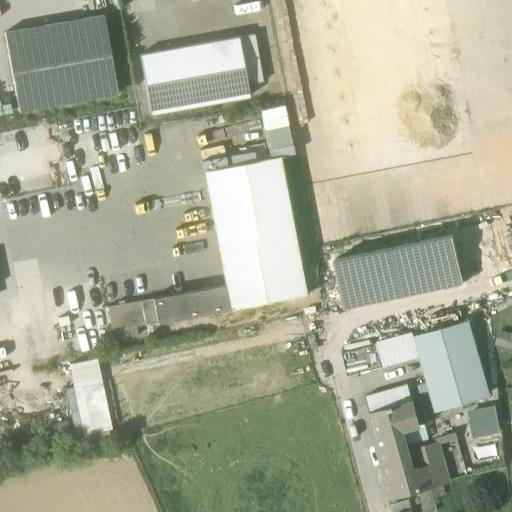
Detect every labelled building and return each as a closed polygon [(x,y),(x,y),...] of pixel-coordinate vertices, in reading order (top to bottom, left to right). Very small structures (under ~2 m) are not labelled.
[(435,0),(286,0),(311,150),(456,127),(435,0)] [(4,34),(18,112),(117,95),(103,16),(4,34)] [(254,35),(238,38),(247,86),(262,83),(254,35)] [(249,98),(247,86),(238,38),(139,56),(150,115),(249,98)] [(284,105),(260,109),(267,147),(291,143),(284,105)] [(243,151),(267,147),(260,109),(237,113),(243,151)] [(218,156),(243,151),(237,113),(212,117),(218,156)] [(203,172),(225,286),(229,310),(309,295),(282,157),(203,172)] [(499,221),(490,223),(498,272),(507,271),(499,221)] [(490,223),(465,227),(473,276),(498,272),(490,223)] [(473,276),(465,227),(459,228),(467,277),(473,276)] [(334,261),(344,309),(463,284),(453,236),(334,261)] [(145,326),(229,310),(225,286),(140,302),(145,326)] [(145,326),(140,302),(106,308),(111,331),(145,326)] [(418,339),(438,409),(486,395),(466,325),(418,339)] [(511,334),(499,331),(494,346),(511,351),(511,334)] [(412,336),(377,345),(383,367),(418,358),(412,336)] [(342,354),(348,376),(383,367),(377,345),(342,354)] [(110,430),(96,360),(68,365),(82,436),(110,430)] [(365,396),(370,416),(413,404),(408,384),(365,396)] [(413,404),(419,426),(428,424),(421,401),(413,404)] [(385,480),(390,498),(418,491),(432,487),(432,486),(442,483),(448,482),(437,445),(419,450),(424,469),(413,472),(406,447),(401,431),(419,426),(413,404),(370,416),(388,479),(385,480)] [(495,405),(467,411),(473,438),(500,433),(495,405)] [(401,431),(406,447),(424,441),(419,426),(401,431)] [(418,491),(422,511),(433,511),(438,511),(435,498),(444,496),(442,483),(432,486),(432,487),(418,491)]
